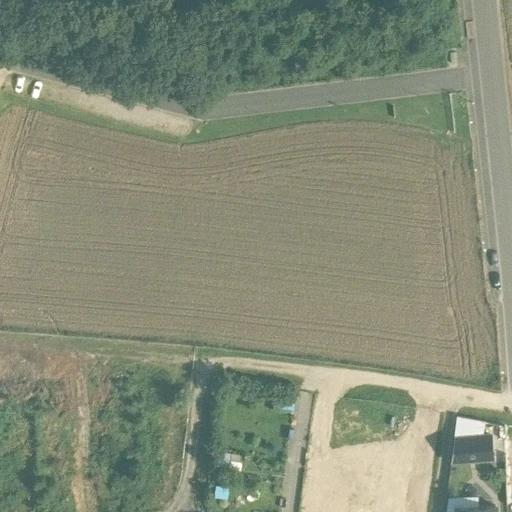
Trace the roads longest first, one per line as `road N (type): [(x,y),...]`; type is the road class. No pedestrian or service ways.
road 1 (track): [(0,345),(334,375),(511,405)]
road 2 (unclassified): [(482,0),(511,290)]
